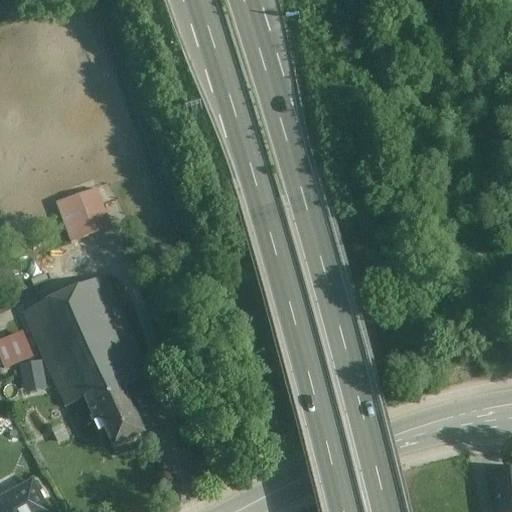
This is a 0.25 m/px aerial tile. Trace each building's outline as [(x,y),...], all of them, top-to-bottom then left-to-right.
[(72,241),(113,225),(100,189),(59,204),(72,241)] [(152,381),(108,278),(27,312),(71,415),(95,404),(118,458),(152,443),(129,390),(152,381)] [(0,340),(0,355),(5,369),(35,358),(24,331),(0,340)] [(28,394),(50,389),(43,361),(21,366),(28,394)] [(511,511),(511,470),(489,473),(493,511),(511,511)] [(52,511),(35,478),(0,495),(0,511),(52,511)]
